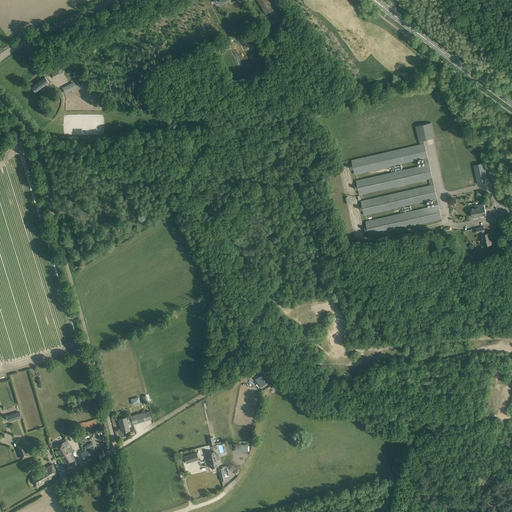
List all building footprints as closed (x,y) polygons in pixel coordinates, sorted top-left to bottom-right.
[(269,0),(257,0),(266,14),(275,9),(269,0)] [(287,26),(284,22),(277,25),(279,30),(287,26)] [(237,33),(226,38),(228,43),(239,38),(237,33)] [(58,65),(48,71),(51,77),(62,71),(58,65)] [(49,82),(48,81),(45,77),(31,87),(35,92),(49,82)] [(73,83),(63,88),(65,93),(76,87),(73,83)] [(420,144),(424,143),(423,140),(435,137),(432,122),(415,126),(419,142),(419,141),(420,144)] [(426,164),(429,163),(425,143),(424,143),(420,144),(351,160),(355,174),(424,158),(426,164)] [(430,185),(434,184),(429,163),(426,164),(356,180),(359,195),(429,179),(430,185)] [(474,165),(478,184),(488,182),(483,163),(474,165)] [(439,205),(434,184),(430,185),(361,201),(364,215),(433,199),(435,206),(439,205)] [(484,204),(479,205),(475,206),(475,208),(471,209),(473,217),(486,214),(484,204)] [(439,205),(435,206),(365,221),(369,235),(438,219),(439,221),(442,221),(439,205)] [(484,226),(479,228),(476,228),(477,233),(480,232),(481,235),(482,238),(483,238),(485,245),(493,244),(491,239),(490,239),(489,233),(485,234),(484,231),(485,231),(484,226)] [(264,385),(259,377),(254,381),(259,388),(264,385)] [(139,396),(131,399),(133,405),(141,402),(139,396)] [(150,411),(142,413),(143,416),(144,421),(152,419),(150,411)] [(7,416),(9,421),(21,418),(19,412),(7,416)] [(144,421),(143,416),(142,413),(131,416),(131,417),(127,418),(127,417),(119,419),(120,426),(121,426),(123,432),(129,430),(128,423),(132,422),(133,424),(144,421)] [(85,421),(80,423),(82,429),(97,424),(95,419),(85,422),(85,421)] [(29,456),(24,442),(17,445),(22,459),(29,456)] [(76,461),(74,457),(64,442),(54,448),(59,455),(60,454),(67,467),(76,461)] [(92,442),(83,447),(85,450),(94,445),(92,442)] [(248,444),(235,445),(236,452),(248,451),(248,444)] [(98,453),(93,445),(81,453),(85,460),(98,453)] [(47,461),(53,459),(49,451),(43,454),(47,461)] [(214,451),(212,452),(207,453),(208,461),(209,461),(211,468),(218,466),(214,451)] [(198,458),(197,454),(184,457),(186,463),(193,461),(192,460),(198,458)] [(59,475),(52,464),(31,476),(38,487),(59,475)]
